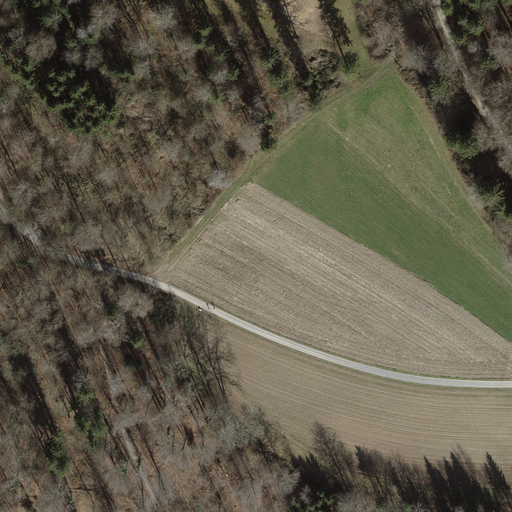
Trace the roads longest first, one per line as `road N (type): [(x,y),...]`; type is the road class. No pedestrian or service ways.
road 1 (track): [(511,384),(400,376),(320,355),(154,283),(55,252),(0,209)]
road 2 (track): [(436,0),(470,86),(511,157)]
